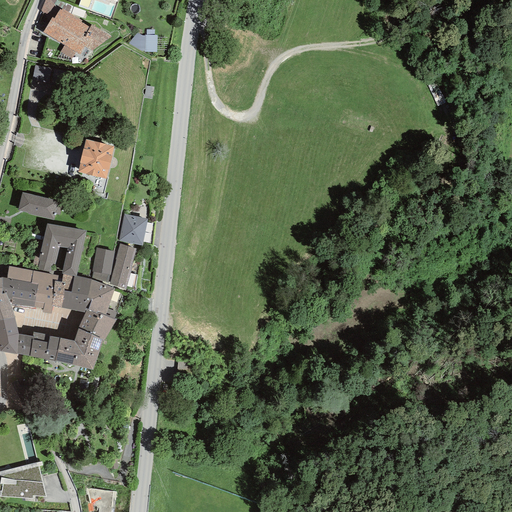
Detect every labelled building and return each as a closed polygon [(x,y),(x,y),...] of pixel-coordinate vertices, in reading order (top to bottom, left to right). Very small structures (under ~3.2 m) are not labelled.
[(58,11),(50,0),(45,0),(41,10),(49,21),(51,17),(54,19),(58,11)] [(82,21),(62,9),(61,11),(59,9),(58,11),(54,19),(51,17),(49,21),(42,32),(64,45),(75,52),(80,54),(85,47),(93,52),(111,36),(91,25),(89,28),(81,22),(82,21)] [(156,48),(159,34),(135,28),(131,43),(156,48)] [(71,59),(75,52),(64,45),(60,52),(71,59)] [(114,146),(85,139),(77,172),(106,179),(114,146)] [(57,201),(22,192),(18,210),(28,213),(27,214),(53,220),(57,201)] [(147,219),(124,214),(118,241),(142,246),(147,219)] [(31,268),(37,269),(49,272),(51,272),(53,264),(55,265),(59,247),(63,247),(67,227),(47,223),(42,245),(37,244),(31,268)] [(86,231),(67,227),(63,247),(67,248),(61,273),(61,274),(63,274),(73,276),(76,277),(76,276),(76,275),(86,231)] [(93,272),(91,278),(108,283),(108,281),(110,282),(109,285),(125,289),(132,267),(131,266),(136,249),(120,244),(117,252),(96,248),(91,272),(93,272)] [(9,267),(7,278),(30,283),(33,271),(9,267)] [(62,276),(33,271),(31,283),(38,284),(34,307),(43,309),(42,312),(51,314),(52,306),(51,306),(55,281),(61,282),(62,276)] [(73,276),(63,274),(62,276),(61,282),(55,281),(51,306),(52,306),(62,308),(63,291),(71,292),(73,276)] [(76,277),(73,276),(71,292),(63,291),(62,308),(85,312),(85,310),(91,279),(76,276),(76,277)] [(7,278),(1,277),(1,278),(2,278),(2,288),(2,294),(5,293),(8,299),(9,303),(11,302),(11,304),(34,307),(38,284),(31,283),(30,283),(7,278)] [(114,289),(91,279),(85,310),(86,310),(96,314),(97,312),(105,315),(107,309),(114,289)] [(0,320),(14,317),(12,308),(9,303),(8,299),(5,293),(2,294),(2,288),(0,287),(0,320)] [(117,312),(107,309),(105,315),(97,312),(96,314),(86,310),(78,329),(103,340),(104,340),(117,319),(114,317),(117,312)] [(14,317),(0,320),(0,351),(17,354),(18,334),(14,317)] [(92,370),(103,340),(78,329),(74,341),(60,338),(55,361),(92,370)] [(45,335),(33,332),(32,336),(34,337),(33,340),(29,356),(29,357),(45,359),(48,343),(44,342),(45,335)] [(22,335),(18,334),(17,354),(29,356),(33,340),(34,337),(32,336),(22,335)] [(60,338),(49,336),(48,343),(45,359),(55,361),(60,338)] [(14,389),(22,416),(30,414),(22,386),(14,389)] [(0,471),(0,497),(33,499),(33,496),(46,497),(38,466),(42,466),(41,462),(0,471)] [(114,511),(117,492),(87,488),(91,511),(114,511)]
